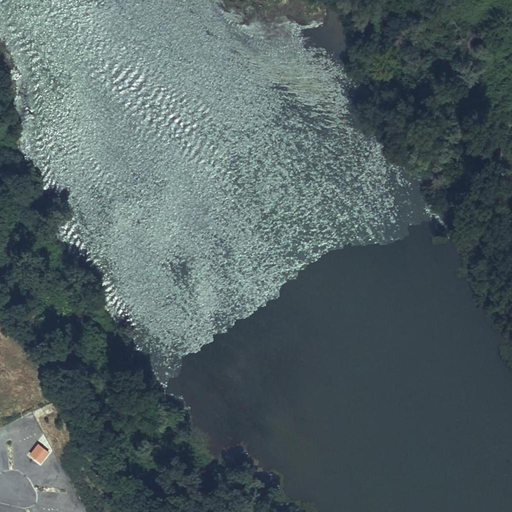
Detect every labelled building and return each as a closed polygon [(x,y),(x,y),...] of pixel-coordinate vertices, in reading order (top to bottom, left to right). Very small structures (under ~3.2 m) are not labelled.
[(19,438),(32,433),(27,420),(14,425),(19,438)] [(6,427),(0,429),(0,437),(2,441),(11,437),(6,427)] [(40,464),(50,451),(37,442),(28,454),(40,464)] [(56,459),(42,464),(47,478),(61,473),(56,459)] [(40,491),(41,507),(56,507),(56,491),(40,491)] [(59,498),(65,511),(79,506),(73,492),(59,498)]
